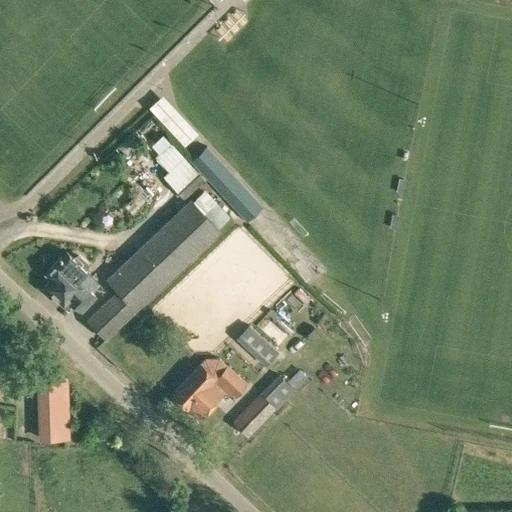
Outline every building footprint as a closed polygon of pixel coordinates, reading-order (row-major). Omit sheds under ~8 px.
[(188,141),(202,128),(166,88),(152,101),(188,141)] [(207,145),(190,160),(218,190),(235,175),(207,145)] [(183,199),(205,179),(179,152),(163,167),(176,180),(170,185),(183,199)] [(262,204),(239,179),(222,195),(245,219),(262,204)] [(230,215),(205,189),(192,200),(190,199),(107,278),(117,290),(87,319),(105,338),(219,229),(217,227),(230,215)] [(149,204),(140,195),(126,209),(134,217),(149,204)] [(101,256),(93,244),(83,251),(91,263),(101,256)] [(75,260),(66,252),(58,261),(57,260),(45,273),(51,279),(44,286),(63,304),(68,299),(82,311),(95,297),(88,290),(96,280),(86,271),(86,270),(83,268),(85,264),(79,259),(75,260)] [(265,366),(279,351),(249,323),(235,338),(265,366)] [(215,377),(200,363),(171,394),(198,419),(225,391),(233,399),(247,384),(226,365),(215,377)] [(62,372),(38,372),(38,386),(62,386),(62,372)] [(263,395),(262,394),(261,393),(233,421),(247,436),(276,407),(275,406),(263,395)] [(63,413),(39,414),(39,428),(63,427),(63,413)]
